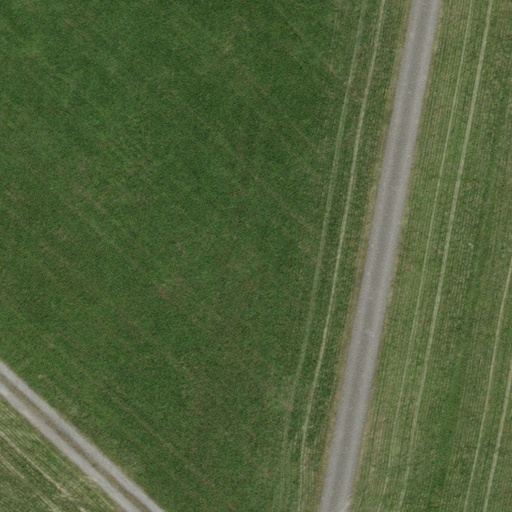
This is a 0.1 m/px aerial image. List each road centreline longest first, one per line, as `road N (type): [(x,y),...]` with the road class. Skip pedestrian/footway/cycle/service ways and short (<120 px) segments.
road 1 (track): [(338,511),(426,0)]
road 2 (track): [(0,371),(156,511)]
